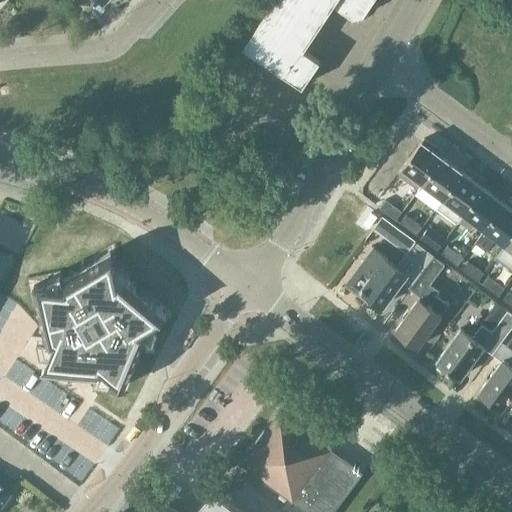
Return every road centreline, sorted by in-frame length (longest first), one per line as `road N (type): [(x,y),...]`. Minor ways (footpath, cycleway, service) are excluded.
road 1 (residential): [(511,483),(247,285)]
road 2 (residential): [(82,511),(123,471),(164,414),(169,391),(247,285)]
road 3 (residential): [(0,158),(142,211),(247,285)]
road 4 (residential): [(247,285),(278,246),(381,65)]
road 5 (residential): [(156,0),(108,47),(0,58)]
road 6 (residential): [(511,156),(381,65)]
